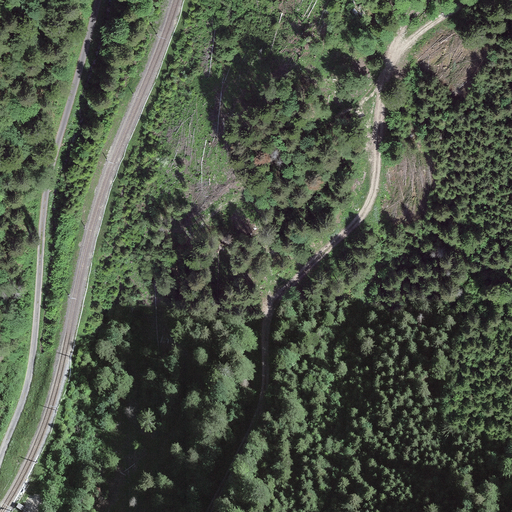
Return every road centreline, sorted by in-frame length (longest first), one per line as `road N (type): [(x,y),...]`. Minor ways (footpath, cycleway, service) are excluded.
road 1 (track): [(214,511),(260,414),(272,308),(368,209),(392,64),(412,40),(477,0)]
road 2 (track): [(98,0),(47,183),(31,366),(0,458)]
